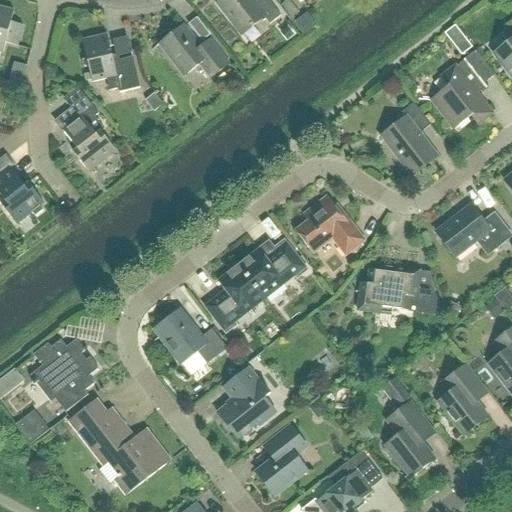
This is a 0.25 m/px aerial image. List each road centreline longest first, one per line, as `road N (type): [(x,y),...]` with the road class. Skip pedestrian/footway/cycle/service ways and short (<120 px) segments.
road 1 (residential): [(245,511),(129,356),(123,334),(131,315),(310,177),(329,169),(390,203),(411,205),(443,196),(511,139)]
road 2 (residential): [(72,201),(42,165),(35,70),(54,0)]
